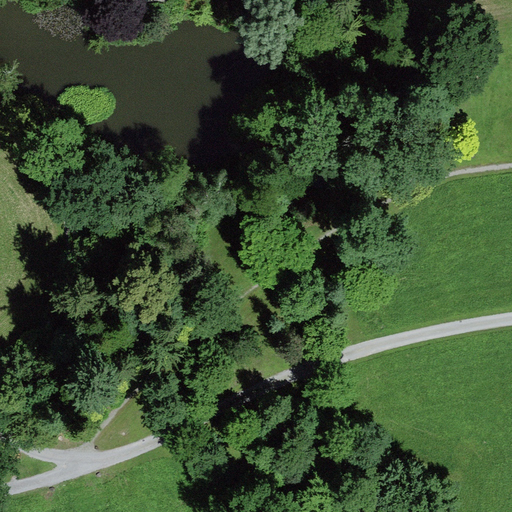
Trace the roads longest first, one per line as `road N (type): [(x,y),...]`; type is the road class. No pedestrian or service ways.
road 1 (track): [(511,170),(431,180),(307,251),(196,336),(36,490)]
road 2 (track): [(347,511),(306,373),(305,344),(325,279),(281,212)]
road 3 (track): [(0,379),(52,325),(73,271),(49,173),(0,117)]
